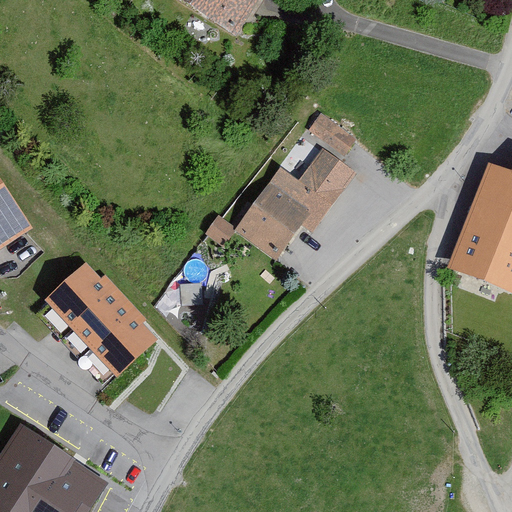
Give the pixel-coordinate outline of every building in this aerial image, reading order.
[(261,0),(166,0),(234,43),(261,0)] [(345,155),(359,137),(322,109),(308,127),(345,155)] [(299,180),(284,169),(237,231),(276,260),(302,226),(312,234),(358,173),(324,148),(299,180)] [(511,169),(511,171),(489,162),(448,266),(511,291),(511,169)] [(0,249),(33,228),(0,179),(0,249)] [(221,242),(234,225),(218,213),(205,230),(221,242)] [(159,346),(82,262),(36,304),(112,389),(159,346)] [(92,511),(112,483),(21,425),(0,456),(0,511),(92,511)]
